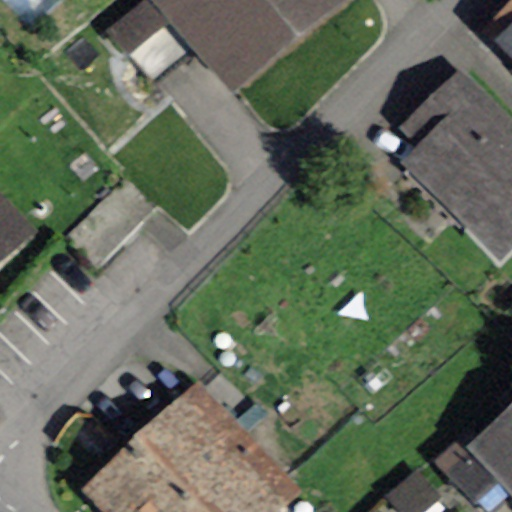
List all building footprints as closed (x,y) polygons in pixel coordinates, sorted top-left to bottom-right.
[(164,0),(156,0),(114,34),(152,80),(207,35),(234,68),(318,0),(172,0),(167,4),(164,0)] [(511,28),(499,41),(511,53),(511,28)] [(415,166),(499,254),(511,241),(511,137),(459,82),(407,132),(428,153),(415,166)] [(124,180),(65,240),(96,270),(155,210),(124,180)] [(202,394),(97,492),(115,511),(256,511),(280,490),(226,432),(233,426),(202,394)] [(472,436),(441,464),(483,511),(511,484),(511,426),(485,451),(472,436)] [(402,511),(427,511),(440,503),(421,477),(392,498),(402,511)]
